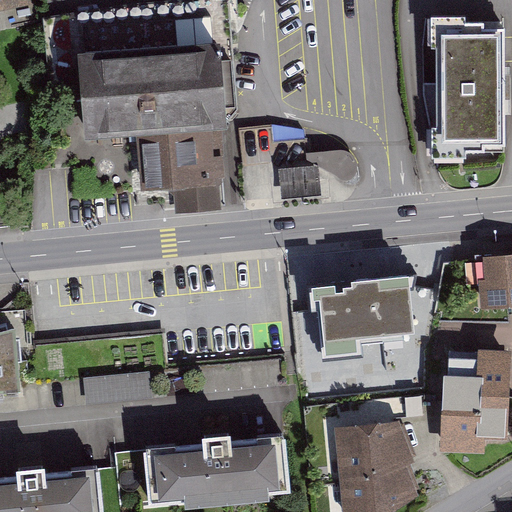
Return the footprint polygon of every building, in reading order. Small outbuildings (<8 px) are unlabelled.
[(435,9),(432,142),(503,144),(506,11),(435,9)] [(220,43),(83,53),(89,129),(130,125),(141,125),(145,180),(177,178),(179,204),(216,201),(214,171),(229,170),(220,43)] [(344,147),(308,152),(340,177),(353,175),(361,166),(354,150),(344,147)] [(319,166),(279,168),(280,197),(321,195),(319,166)] [(511,249),(478,250),(479,297),(511,297),(511,249)] [(327,272),(331,333),(410,327),(405,266),(327,272)] [(0,326),(0,394),(22,392),(13,323),(0,326)] [(441,367),(436,443),(484,446),(485,431),(508,432),(510,391),(486,390),(487,370),(441,367)] [(395,424),(339,428),(342,481),(403,461),(410,458),(395,424)] [(154,442),(155,496),(276,493),(275,439),(154,442)] [(403,461),(342,481),(347,507),(350,511),(382,511),(415,493),(403,461)] [(89,511),(85,462),(0,470),(0,511),(89,511)]
